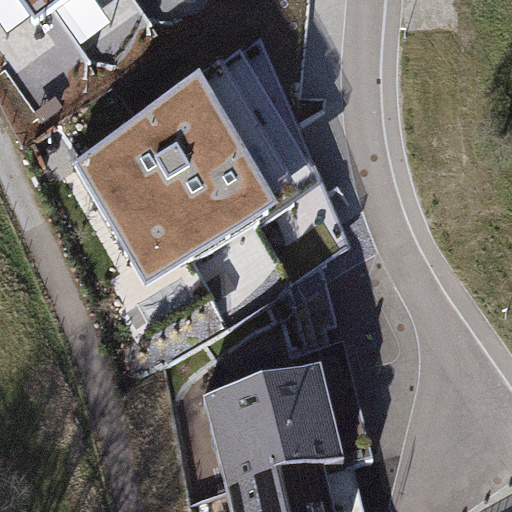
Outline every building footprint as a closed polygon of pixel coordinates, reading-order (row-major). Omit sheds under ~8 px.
[(73,0),(17,0),(35,26),(73,0)] [(323,147),(252,22),(91,137),(153,244),(163,239),(196,220),(214,250),(312,194),(295,163),(323,147)] [(196,220),(163,239),(215,328),(346,253),(312,194),(214,250),(196,220)] [(339,352),(298,362),(304,386),(209,410),(231,498),(333,473),(351,468),(343,436),(359,432),(339,352)] [(333,473),(231,498),(233,511),(354,511),(352,499),(340,502),(333,473)]
